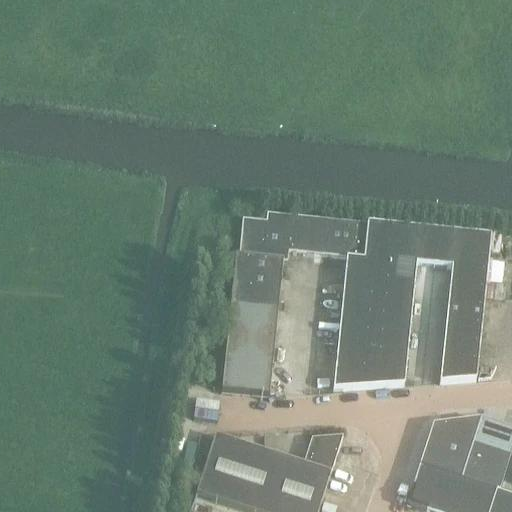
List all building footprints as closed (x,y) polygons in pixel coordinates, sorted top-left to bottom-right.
[(234,260),(221,394),(269,399),(282,265),(287,266),(287,256),(345,262),(332,394),(403,389),(416,268),(451,271),(439,387),(475,384),(490,239),(366,226),(366,228),(266,218),(265,226),(242,224),(238,260),(234,260)] [(432,428),(419,470),(460,484),(480,422),(480,423),(432,428)] [(480,422),(460,484),(499,496),(511,454),(511,433),(481,423),(480,422)] [(214,439),(195,498),(238,511),(318,511),(342,440),(311,442),(303,468),(214,439)] [(511,511),(511,500),(499,496),(460,484),(419,470),(405,510),(411,511),(511,511)]
